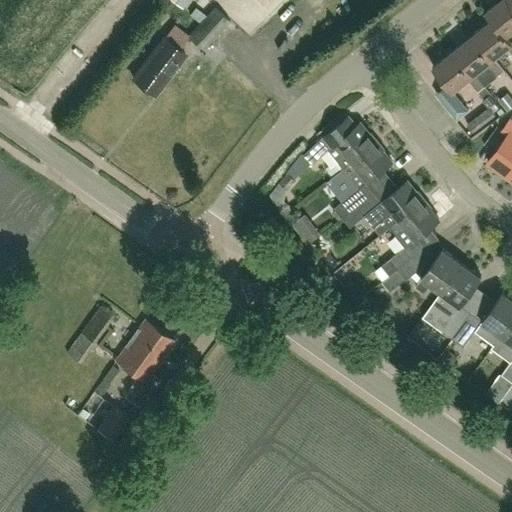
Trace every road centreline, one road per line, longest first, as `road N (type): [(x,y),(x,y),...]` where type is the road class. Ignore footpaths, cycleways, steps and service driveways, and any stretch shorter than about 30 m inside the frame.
road 1 (tertiary): [(511,478),(195,255)]
road 2 (unclassified): [(195,255),(284,132),(361,62)]
road 3 (tertiary): [(195,255),(0,118)]
road 4 (residential): [(511,226),(464,191),(361,62)]
